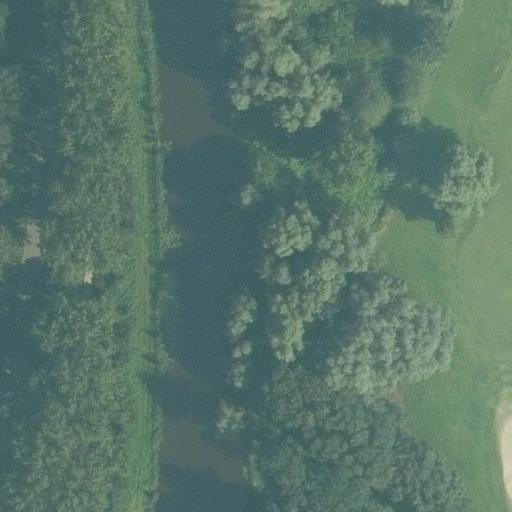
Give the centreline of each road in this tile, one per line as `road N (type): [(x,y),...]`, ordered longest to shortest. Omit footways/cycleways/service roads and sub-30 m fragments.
road 1 (unknown): [(107,0),(90,452),(80,511)]
road 2 (unclassified): [(0,408),(36,264),(53,71),(51,0)]
